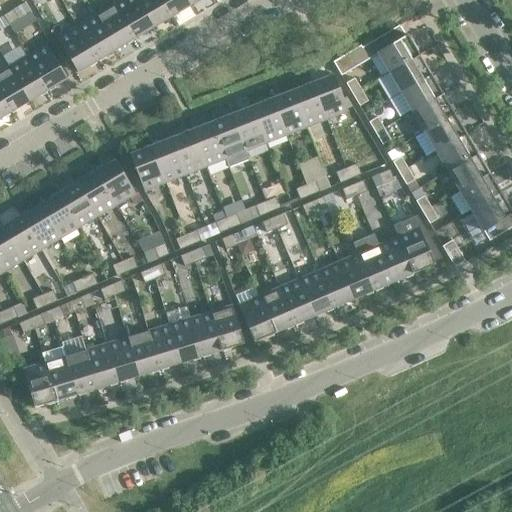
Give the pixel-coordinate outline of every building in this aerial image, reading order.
[(153,28),(136,0),(122,0),(114,5),(134,39),(153,28)] [(172,16),(161,0),(136,0),(153,28),(172,16)] [(190,5),(187,0),(161,0),(172,16),(190,5)] [(134,39),(114,5),(95,16),(116,50),(134,39)] [(19,20),(13,10),(3,16),(9,26),(19,20)] [(116,50),(95,16),(77,27),(97,61),(116,50)] [(405,36),(399,26),(362,48),(368,59),(377,53),(389,73),(419,55),(407,34),(405,36)] [(97,61),(77,27),(57,38),(77,72),(97,61)] [(47,45),(27,56),(47,90),(67,79),(47,45)] [(362,48),(360,46),(333,62),(341,76),(368,59),(362,48)] [(431,75),(419,55),(389,73),(401,92),(431,75)] [(47,90),(27,56),(9,67),(29,101),(47,90)] [(29,101),(9,67),(0,72),(0,95),(10,112),(29,101)] [(348,111),(333,75),(312,83),(326,120),(348,111)] [(442,94),(431,75),(401,92),(412,112),(442,94)] [(354,78),(345,83),(352,95),(361,90),(354,78)] [(326,120),(312,83),(292,91),(306,128),(326,120)] [(367,101),(361,90),(352,95),(359,106),(367,101)] [(306,128),(292,91),(272,99),(286,135),(306,128)] [(454,114),(442,94),(412,112),(424,132),(454,114)] [(0,118),(10,112),(0,95),(0,118)] [(286,135),(272,99),(252,107),(266,143),(286,135)] [(266,143),(252,107),(231,115),(246,151),(266,143)] [(466,134),(454,114),(424,132),(436,152),(466,134)] [(246,151),(231,115),(211,123),(225,159),(246,151)] [(377,117),(368,122),(375,134),(384,129),(377,117)] [(225,159),(211,123),(191,130),(205,167),(225,159)] [(391,140),(384,129),(375,134),(382,145),(391,140)] [(205,167),(191,130),(171,138),(185,175),(205,167)] [(478,154),(466,134),(436,152),(447,171),(478,154)] [(185,175),(171,138),(151,146),(165,183),(185,175)] [(165,183),(151,146),(130,154),(144,191),(165,183)] [(489,173),(478,154),(447,171),(459,191),(489,173)] [(400,157),(392,162),(399,173),(407,168),(400,157)] [(115,160),(96,172),(116,206),(135,194),(115,160)] [(356,165),(346,169),(350,179),(360,175),(356,165)] [(414,180),(407,168),(399,173),(406,185),(414,180)] [(350,179),(346,169),(335,173),(339,184),(350,179)] [(394,180),(389,170),(378,174),(382,185),(394,180)] [(116,206),(96,172),(77,183),(97,217),(116,206)] [(501,193),(489,173),(459,191),(471,211),(501,193)] [(316,181),(306,185),(310,196),(320,192),(316,181)] [(367,191),(363,181),(352,185),(357,196),(367,191)] [(97,217),(77,183),(58,194),(79,228),(97,217)] [(310,196),(306,185),(295,190),(299,200),(310,196)] [(357,196),(352,185),(342,189),(346,200),(357,196)] [(511,213),(511,211),(501,193),(471,211),(489,241),(511,227),(511,216),(511,214),(511,213)] [(79,228),(58,194),(40,205),(60,239),(79,228)] [(424,196),(415,201),(422,213),(431,208),(424,196)] [(327,208),(323,197),(312,202),(317,212),(327,208)] [(276,198),(266,202),(270,213),(280,208),(276,198)] [(270,213),(266,202),(255,206),(259,217),(270,213)] [(317,212),(312,202),(302,206),(306,217),(317,212)] [(60,239),(40,205),(21,216),(41,250),(60,239)] [(438,219),(431,208),(422,213),(429,224),(438,219)] [(236,214),(225,219),(230,229),(240,225),(236,214)] [(287,224),(283,214),(272,218),(277,229),(287,224)] [(41,250),(21,216),(3,227),(23,261),(41,250)] [(393,226),(398,237),(413,273),(434,264),(433,262),(443,257),(415,216),(393,226)] [(277,229),(272,218),(262,222),(266,233),(277,229)] [(230,229),(225,219),(215,223),(219,234),(230,229)] [(23,261),(3,227),(0,228),(0,264),(4,272),(23,261)] [(247,241),(243,230),(232,235),(237,245),(247,241)] [(196,231),(185,235),(190,246),(200,242),(196,231)] [(353,243),(358,254),(374,290),(393,281),(378,245),(373,234),(353,243)] [(190,246),(185,235),(175,240),(179,250),(190,246)] [(237,245),(232,235),(221,239),(226,250),(237,245)] [(413,273),(398,237),(378,245),(393,281),(413,273)] [(452,240),(442,246),(454,267),(465,261),(452,240)] [(151,249),(156,260),(167,255),(162,245),(151,249)] [(206,258),(202,247),(191,252),(195,263),(206,258)] [(195,263),(191,252),(180,257),(185,267),(195,263)] [(374,290),(358,254),(338,262),(354,298),(374,290)] [(134,257),(124,261),(128,272),(139,267),(134,257)] [(128,272),(124,261),(113,266),(118,276),(128,272)] [(354,298),(338,262),(318,271),(334,307),(354,298)] [(165,275),(161,265),(151,269),(155,280),(165,275)] [(155,280),(151,269),(140,273),(145,284),(155,280)] [(334,307),(318,271),(298,279),(314,315),(334,307)] [(94,274),(84,278),(88,288),(98,284),(94,274)] [(88,288),(84,278),(73,283),(77,293),(88,288)] [(314,315),(298,279),(279,288),(294,324),(314,315)] [(125,292),(121,282),(110,286),(115,297),(125,292)] [(115,297),(110,286),(100,290),(104,301),(115,297)] [(294,324),(279,288),(259,296),(274,333),(294,324)] [(54,291),(44,295),(48,305),(58,301),(54,291)] [(48,305),(44,295),(33,300),(37,310),(48,305)] [(274,333),(259,296),(238,305),(253,341),(274,333)] [(85,309),(80,299),(70,303),(74,314),(85,309)] [(74,314),(70,303),(59,307),(64,318),(74,314)] [(243,343),(232,306),(210,312),(222,350),(243,343)] [(14,308),(3,313),(7,322),(18,318),(14,308)] [(222,350),(210,312),(189,319),(201,356),(222,350)] [(45,326),(40,315),(30,320),(34,330),(45,326)] [(201,356),(189,319),(169,325),(180,362),(201,356)] [(34,330),(30,320),(19,324),(23,335),(34,330)] [(180,362),(169,325),(148,331),(160,369),(180,362)] [(160,369),(148,331),(127,337),(139,375),(160,369)] [(139,375),(127,337),(106,344),(118,382),(139,375)] [(118,382),(106,344),(86,350),(97,388),(118,382)] [(97,388),(86,350),(65,356),(76,394),(97,388)] [(76,394),(65,356),(44,363),(56,400),(76,394)] [(56,400),(44,363),(23,369),(34,407),(56,400)]
